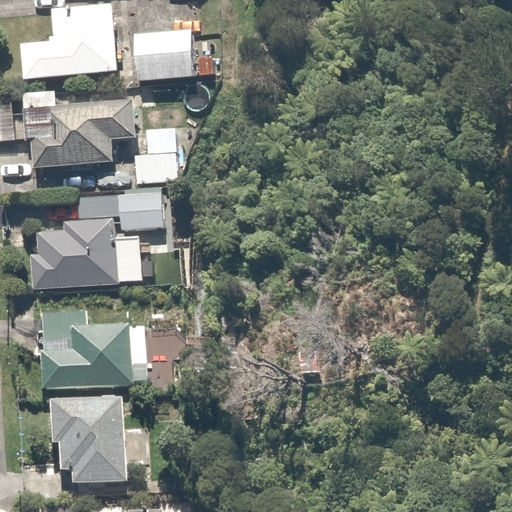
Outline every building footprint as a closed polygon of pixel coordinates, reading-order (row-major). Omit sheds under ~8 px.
[(122,0),(101,0),(49,5),(51,33),(15,37),(19,79),(128,69),(122,0)] [(132,80),(225,79),(225,57),(203,57),(202,29),(132,30),(132,80)] [(56,86),(19,90),(28,171),(137,159),(130,96),(58,104),(56,86)] [(149,157),(137,159),(140,185),(191,179),(186,126),(146,131),(149,157)] [(25,226),(31,286),(139,276),(135,235),(170,232),(166,188),(66,197),(69,222),(25,226)] [(32,336),(35,388),(129,383),(125,315),(68,318),(69,334),(32,336)] [(45,399),(49,468),(67,467),(68,485),(123,481),(118,394),(45,399)] [(77,511),(77,502),(34,505),(34,511),(77,511)]
